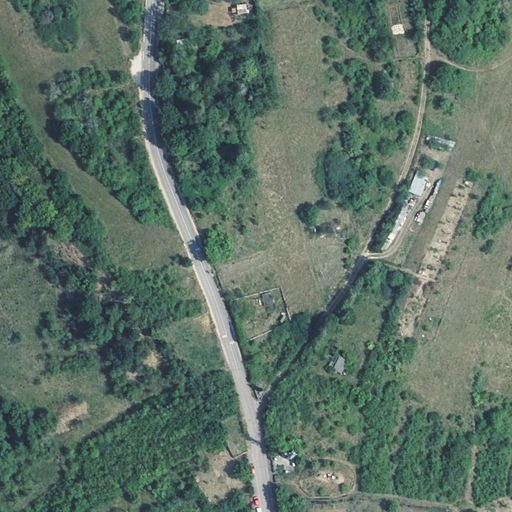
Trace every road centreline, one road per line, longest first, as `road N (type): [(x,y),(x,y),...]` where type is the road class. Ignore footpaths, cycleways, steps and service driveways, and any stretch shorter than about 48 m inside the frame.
road 1 (unclassified): [(155,0),(153,128),(254,416),(264,496)]
road 2 (track): [(254,416),(343,299),(403,183),(436,0)]
